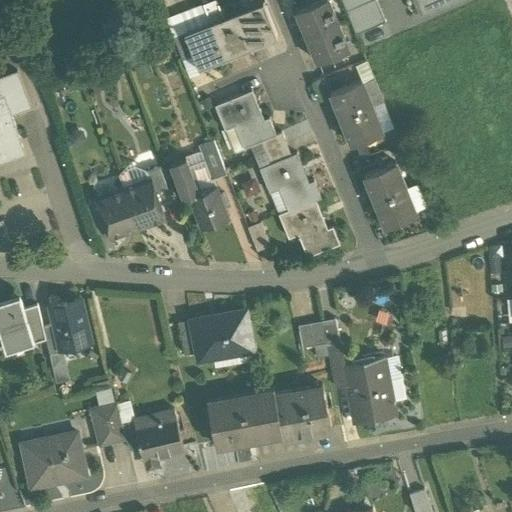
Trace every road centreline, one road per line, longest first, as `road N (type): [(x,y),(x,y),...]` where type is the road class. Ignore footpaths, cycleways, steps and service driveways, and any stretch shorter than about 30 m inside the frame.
road 1 (residential): [(0,271),(287,279),(511,222)]
road 2 (residential): [(57,511),(511,427)]
